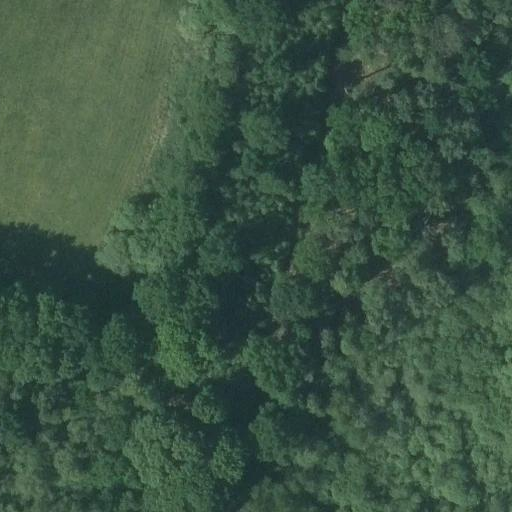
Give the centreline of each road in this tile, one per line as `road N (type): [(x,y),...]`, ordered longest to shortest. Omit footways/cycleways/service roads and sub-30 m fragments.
road 1 (track): [(249,0),(171,308),(87,360),(0,376)]
road 2 (track): [(0,101),(100,0)]
